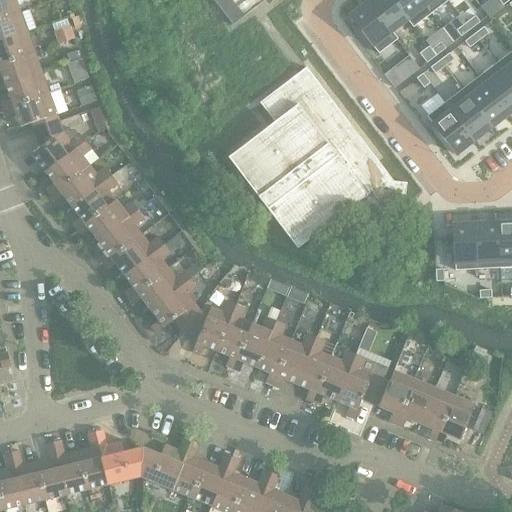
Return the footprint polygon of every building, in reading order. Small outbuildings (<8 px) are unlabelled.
[(0,0),(0,19),(20,13),(15,0),(0,0)] [(212,0),(232,25),(242,18),(250,12),(265,0),(212,0)] [(393,0),(371,0),(368,3),(397,40),(398,40),(392,32),(408,20),(413,28),(414,27),(393,0)] [(420,0),(393,0),(414,27),(432,14),(420,0)] [(447,0),(420,0),(432,14),(449,1),(447,0)] [(368,3),(350,17),(379,54),(397,40),(368,3)] [(20,13),(0,19),(0,42),(28,33),(20,13)] [(475,17),(466,24),(471,30),(480,23),(475,17)] [(466,24),(457,32),(461,38),(471,30),(466,24)] [(484,28),(474,35),(479,41),(489,34),(484,28)] [(70,30),(63,32),(67,42),(74,39),(70,30)] [(0,65),(35,53),(28,33),(0,42),(0,65)] [(474,35),(465,42),(470,49),(479,41),(474,35)] [(441,43),(432,50),(436,56),(446,49),(441,43)] [(429,47),(420,55),(427,64),(436,56),(432,50),(429,47)] [(511,52),(497,64),(511,83),(511,52)] [(35,53),(0,65),(0,74),(1,74),(6,87),(42,74),(35,53)] [(77,53),(68,56),(71,64),(80,60),(77,53)] [(450,54),(440,61),(445,68),(455,60),(450,54)] [(412,60),(406,65),(413,75),(419,69),(412,60)] [(440,61),(430,69),(435,75),(445,68),(440,61)] [(511,83),(497,64),(480,77),(508,115),(511,112),(511,83)] [(274,124),(228,159),(297,249),(344,214),(358,232),(405,197),(406,183),(392,181),(306,69),(259,105),(274,124)] [(87,72),(73,77),(75,85),(89,80),(87,72)] [(1,103),(3,111),(50,94),(42,74),(6,87),(10,100),(1,103)] [(423,74),(417,79),(424,89),(430,84),(423,74)] [(480,77),(462,91),(491,129),(508,115),(480,77)] [(92,88),(76,93),(81,106),(96,101),(95,97),(92,88)] [(462,91),(445,104),(474,142),(491,129),(462,91)] [(50,94),(3,111),(6,118),(16,114),(21,128),(57,115),(50,94)] [(445,104),(427,117),(456,155),(474,142),(445,104)] [(41,149),(24,162),(29,168),(37,162),(45,173),(86,142),(80,134),(70,141),(63,131),(60,124),(35,133),(41,149)] [(86,142),(45,173),(54,184),(46,190),(51,196),(89,167),(82,157),(91,150),(86,142)] [(89,167),(51,196),(55,203),(63,197),(72,208),(112,176),(106,169),(97,176),(89,167)] [(112,176),(72,208),(80,219),(72,225),(77,231),(116,201),(108,191),(118,184),(112,176)] [(116,201),(77,231),(81,237),(90,231),(98,242),(138,211),(132,203),(123,210),(116,201)] [(138,211),(98,242),(106,253),(98,259),(103,265),(142,235),(135,226),(144,219),(138,211)] [(511,222),(497,223),(500,269),(511,268),(511,222)] [(497,223),(475,224),(478,270),(500,269),(497,223)] [(475,224),(453,225),(456,271),(478,270),(475,224)] [(142,235),(103,265),(108,271),(116,265),(124,276),(164,245),(158,238),(149,245),(142,235)] [(164,245),(124,276),(133,287),(125,293),(129,300),(168,270),(161,260),(170,253),(164,245)] [(168,270),(129,300),(134,306),(142,299),(151,311),(191,280),(185,272),(175,279),(168,270)] [(444,270),(436,271),(436,283),(444,282),(444,270)] [(191,280),(151,311),(159,322),(151,328),(156,334),(174,321),(183,334),(200,312),(187,295),(197,288),(191,280)] [(491,291),(479,291),(480,299),(492,299),(491,291)] [(217,352),(236,305),(227,302),(223,312),(211,308),(208,315),(200,312),(183,334),(198,340),(192,353),(200,356),(204,347),(217,352)] [(236,305),(217,352),(230,358),(226,367),(233,370),(252,324),(241,320),(245,309),(236,305)] [(252,324),(233,370),(240,373),(244,363),(257,369),(276,322),(267,318),(263,329),(252,324)] [(276,322),(257,369),(270,374),(266,384),(273,386),(292,341),(281,337),(285,326),(276,322)] [(292,341),(273,386),(280,389),(284,380),(297,385),(316,339),(307,335),(303,346),(292,341)] [(316,339),(297,385),(310,391),(306,400),(313,403),(332,358),(321,353),(325,342),(316,339)] [(332,358),(313,403),(320,406),(324,397),(337,402),(356,355),(347,351),(342,362),(332,358)] [(8,354),(0,355),(0,361),(2,369),(11,367),(8,354)] [(337,402),(350,407),(346,417),(353,420),(362,400),(373,404),(388,368),(374,363),(370,374),(361,370),(365,359),(356,355),(337,402)] [(394,372),(379,407),(379,408),(393,413),(389,423),(396,426),(414,380),(394,372)] [(414,380),(396,426),(403,429),(407,419),(420,424),(434,389),(414,380)] [(434,389),(420,424),(432,430),(429,439),(436,442),(454,397),(434,389)] [(454,397),(436,442),(443,445),(447,436),(460,441),(475,405),(454,397)] [(105,439),(103,431),(88,435),(90,442),(105,439)] [(199,443),(192,441),(185,438),(182,445),(196,451),(199,443)] [(92,450),(78,453),(87,490),(108,485),(99,448),(107,446),(105,439),(90,442),(92,450)] [(63,449),(61,441),(46,445),(48,452),(63,449)] [(121,443),(107,446),(99,448),(108,485),(140,478),(171,490),(186,455),(193,458),(196,451),(182,445),(179,452),(165,446),(161,456),(143,449),(124,454),(121,443)] [(50,460),(36,463),(45,501),(66,496),(57,458),(64,456),(63,449),(48,452),(50,460)] [(19,452),(11,453),(4,455),(6,463),(21,459),(19,452)] [(78,453),(64,456),(57,458),(66,496),(87,490),(78,453)] [(239,460),(232,457),(225,454),(222,462),(236,467),(239,460)] [(186,455),(171,490),(191,499),(206,463),(193,458),(186,455)] [(8,470),(0,472),(0,496),(3,511),(24,506),(15,468),(23,466),(21,459),(6,463),(8,470)] [(219,468),(206,463),(191,499),(211,507),(226,471),(233,474),(236,467),(222,462),(219,468)] [(36,463),(23,466),(15,468),(24,506),(45,501),(36,463)] [(226,471),(211,507),(223,511),(232,511),(246,480),(233,474),(226,471)] [(279,477),(272,474),(265,471),(262,478),(276,484),(279,477)] [(259,485),(246,480),(232,511),(256,511),(266,488),(273,491),(276,484),(262,478),(259,485)] [(286,496),(279,511),(303,511),(312,490),(305,487),(299,501),(286,496)] [(266,488),(256,511),(279,511),(286,496),(273,491),(266,488)]
